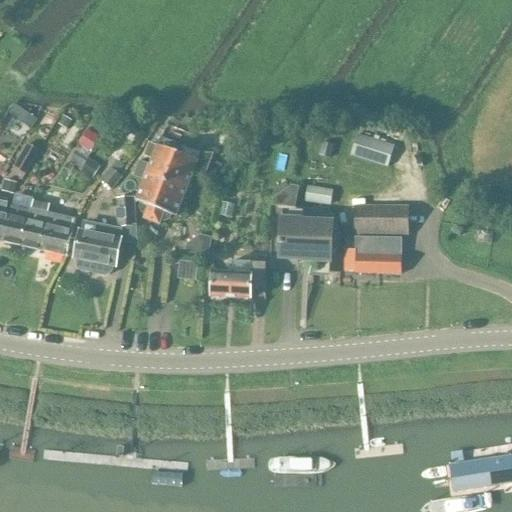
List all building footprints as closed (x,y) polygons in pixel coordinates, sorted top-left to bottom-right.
[(37,121),(18,107),(15,105),(8,115),(31,130),(37,121)] [(65,116),(48,142),(56,147),(72,120),(65,116)] [(387,167),(393,147),(357,136),(351,156),(387,167)] [(144,219),(152,222),(180,147),(160,139),(158,147),(157,147),(156,148),(157,149),(153,158),(152,158),(152,159),(152,160),(148,172),(147,172),(146,174),(147,174),(142,186),(141,188),(142,188),(137,201),(136,201),(136,202),(141,205),(140,208),(142,213),(146,214),(144,219)] [(180,147),(152,222),(158,225),(160,220),(164,221),(169,219),(170,215),(176,218),(177,216),(176,216),(181,203),(182,203),(182,202),(182,201),(186,189),(187,189),(188,188),(187,187),(192,175),(193,174),(204,178),(213,155),(200,154),(180,147)] [(142,180),(148,164),(138,161),(132,176),(142,180)] [(111,169),(102,182),(111,189),(121,176),(111,169)] [(1,191),(14,195),(16,184),(4,181),(1,191)] [(330,205),(332,192),(308,188),(306,201),(330,205)] [(5,216),(2,229),(7,230),(3,243),(22,247),(32,204),(14,200),(11,210),(10,217),(5,216)] [(80,232),(75,260),(76,260),(75,264),(78,267),(84,272),(102,275),(108,273),(112,272),(113,267),(114,268),(119,242),(136,244),(133,200),(117,201),(118,230),(102,227),(100,236),(80,232)] [(32,204),(22,247),(40,251),(49,214),(47,214),(49,205),(34,201),(33,205),(32,204)] [(355,235),(373,236),(407,236),(407,208),(356,207),(355,235)] [(49,214),(40,251),(58,256),(64,257),(66,258),(72,232),(75,221),(49,214)] [(282,220),(280,259),(329,262),(331,223),(282,220)] [(460,236),(462,229),(455,227),(453,234),(460,236)] [(182,257),(207,262),(207,260),(214,262),(214,254),(209,253),(212,239),(199,236),(186,246),(182,246),(179,253),(183,254),(182,257)] [(355,274),(373,274),(373,239),(355,239),(355,241),(347,241),(347,251),(345,251),(344,272),(355,272),(355,274)] [(373,239),(373,274),(401,275),(401,257),(400,257),(401,240),(373,239)] [(212,274),(211,298),(226,299),(250,300),(251,287),(264,288),(264,279),(265,265),(251,265),(230,264),(230,275),(212,274)]
